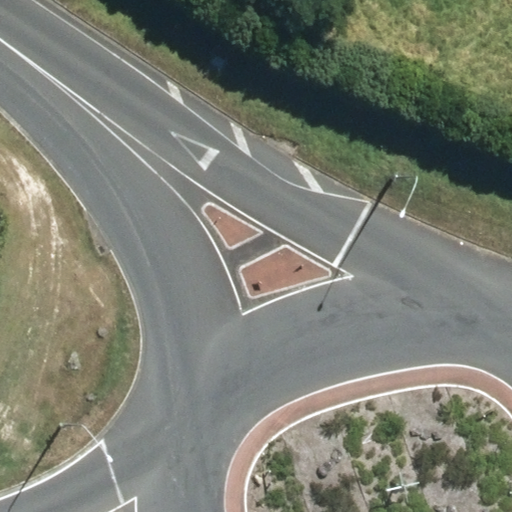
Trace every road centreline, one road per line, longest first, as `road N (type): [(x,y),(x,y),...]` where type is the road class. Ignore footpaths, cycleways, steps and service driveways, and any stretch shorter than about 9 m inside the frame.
road 1 (tertiary): [(0,36),(488,322)]
road 2 (tertiary): [(204,398),(186,285),(162,235),(0,48)]
road 3 (tertiary): [(204,398),(258,359),(315,333),(402,316),(488,322)]
road 4 (tertiary): [(50,511),(190,426)]
